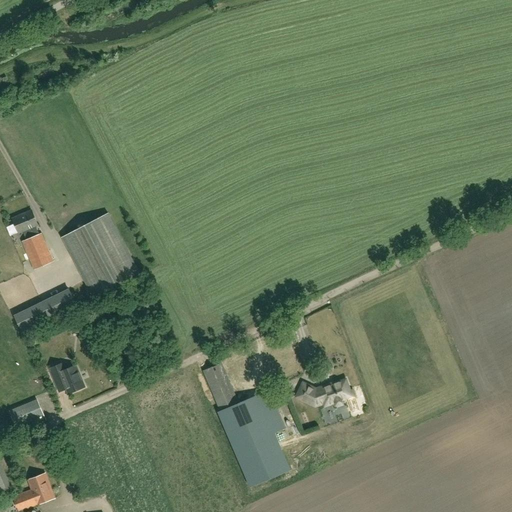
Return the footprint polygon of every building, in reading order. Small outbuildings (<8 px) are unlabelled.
[(34,270),(53,262),(41,234),(37,235),(34,227),(38,225),(32,211),(13,219),(19,234),(27,230),(30,238),(22,242),(34,270)] [(108,213),(62,238),(96,300),(142,275),(108,213)] [(69,290),(15,317),(24,335),(78,308),(69,290)] [(203,371),(220,409),(217,410),(250,487),(290,470),(276,437),(287,433),(269,391),(239,403),(222,363),(203,371)] [(63,364),(58,366),(50,369),(60,391),(67,389),(69,393),(84,387),(76,366),(65,370),(63,364)] [(318,402),(324,400),(326,405),(334,401),(336,405),(337,405),(343,404),(344,402),(342,399),(347,397),(348,402),(358,399),(354,389),(349,391),(346,380),(331,385),(330,384),(319,388),(320,389),(317,390),(316,389),(303,383),(297,397),(315,405),(319,404),(318,402)] [(46,419),(40,406),(31,410),(36,423),(46,419)] [(0,498),(9,495),(0,471),(0,498)] [(20,511),(55,498),(46,474),(29,480),(32,490),(0,502),(0,511),(20,511)]
